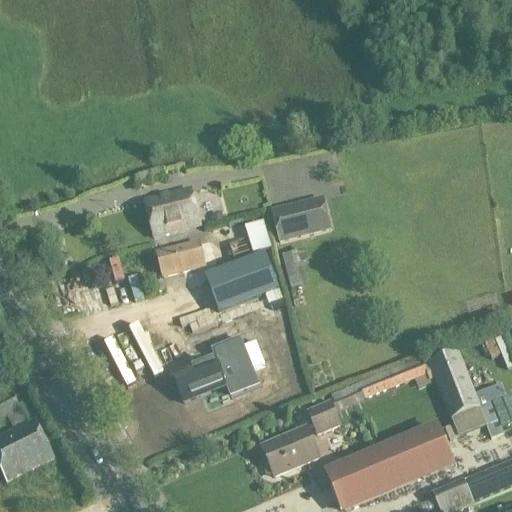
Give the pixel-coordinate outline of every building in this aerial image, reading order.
[(192,193),(146,205),(155,239),(201,228),(192,193)] [(271,213),(279,246),(331,233),(323,200),(271,213)] [(269,216),(235,227),(243,253),(277,243),(269,216)] [(182,284),(217,276),(214,265),(226,263),(219,233),(205,237),(209,251),(162,262),(164,272),(179,269),(182,284)] [(266,259),(206,281),(219,315),(279,293),(266,259)] [(146,352),(157,349),(152,332),(142,335),(146,352)] [(334,404),(330,406),(334,417),(415,382),(420,394),(432,388),(429,379),(433,377),(430,371),(461,359),(456,346),(394,372),(332,399),(334,404)] [(241,400),(228,351),(162,369),(176,418),(241,400)] [(353,467),(329,477),(334,488),(334,489),(332,490),(340,511),(348,511),(454,468),(447,452),(498,430),(467,356),(461,359),(430,371),(433,377),(453,425),(438,431),(353,467)] [(28,429),(20,413),(13,397),(0,403),(0,423),(9,419),(17,434),(0,442),(0,470),(8,486),(54,464),(35,426),(28,429)] [(334,417),(330,406),(329,404),(308,413),(319,438),(339,429),(334,417)] [(307,433),(263,452),(275,480),(319,461),(307,433)] [(511,466),(511,465),(433,497),(438,511),(464,511),(511,492),(511,466)] [(244,509),(245,511),(288,511),(282,494),(244,509)]
